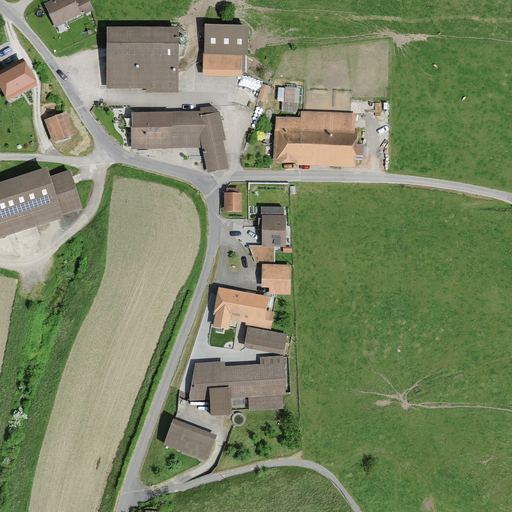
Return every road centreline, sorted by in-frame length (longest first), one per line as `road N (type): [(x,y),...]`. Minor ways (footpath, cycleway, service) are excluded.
road 1 (unclassified): [(205,184),(214,213),(210,256),(122,511)]
road 2 (unclassified): [(205,184),(238,176),(376,177),(511,198)]
road 3 (unclassified): [(10,14),(105,143),(205,184)]
